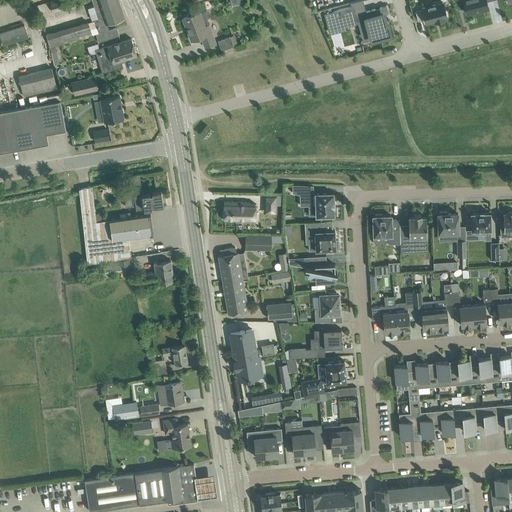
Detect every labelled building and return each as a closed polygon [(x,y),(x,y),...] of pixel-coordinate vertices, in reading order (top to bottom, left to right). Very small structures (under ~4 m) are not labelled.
[(54,12),(80,5),(78,0),(53,0),(51,1),(54,12)] [(92,0),(94,6),(88,8),(92,20),(95,19),(99,32),(109,29),(107,23),(125,17),(118,0),(92,0)] [(463,0),(467,13),(489,8),(486,0),(463,0)] [(422,8),(415,10),(418,20),(425,18),(426,23),(434,21),(438,19),(438,21),(446,19),(446,17),(447,17),(443,2),(422,8)] [(366,11),(364,11),(371,38),(370,38),(371,39),(392,34),(392,33),(391,33),(388,24),(386,24),(383,14),(388,13),(386,5),(382,6),(383,7),(366,11)] [(351,6),(334,11),(336,17),(340,16),(342,22),(344,22),(345,27),(346,27),(357,24),(357,23),(352,6),(351,6)] [(210,13),(210,12),(209,11),(208,11),(207,10),(206,10),(200,12),(195,14),(193,12),(191,12),(189,13),(188,14),(187,16),(183,18),(191,40),(201,36),(205,46),(216,42),(212,31),(209,25),(209,24),(210,23),(210,22),(209,21),(209,20),(208,19),(207,18),(209,17),(210,16),(210,15),(210,13)] [(50,47),(92,34),(88,21),(46,34),(50,47)] [(25,24),(0,32),(0,35),(3,45),(29,37),(25,24)] [(99,32),(96,33),(99,42),(112,37),(109,29),(99,32)] [(221,50),(238,44),(234,34),(218,40),(221,50)] [(122,41),(98,49),(105,71),(113,69),(123,66),(121,60),(137,55),(132,38),(122,41)] [(24,97),(57,89),(52,69),(19,77),(24,97)] [(75,95),(89,91),(98,89),(96,77),(72,83),(75,95)] [(104,122),(124,118),(120,95),(100,99),(104,122)] [(9,150),(49,143),(47,133),(66,130),(61,100),(1,111),(9,150)] [(0,151),(9,150),(1,111),(0,111),(0,151)] [(108,127),(92,130),(94,141),(109,139),(108,127)] [(300,205),(309,205),(309,215),(334,215),(334,207),(334,200),(333,200),(333,193),(309,194),(309,185),(292,185),(293,193),(300,194),(300,205)] [(97,221),(92,186),(79,189),(87,263),(131,256),(128,237),(152,234),(149,214),(97,221)] [(162,190),(152,192),(153,194),(150,194),(150,193),(143,194),(143,195),(132,197),(132,194),(124,195),(126,208),(134,207),(133,205),(136,204),(137,210),(142,209),(142,207),(144,206),(145,209),(153,208),(152,207),(164,205),(162,190)] [(264,194),(264,208),(278,208),(278,205),(282,205),(283,195),(278,195),(264,194)] [(255,222),(255,203),(250,203),(250,201),(224,201),(224,220),(235,220),(235,222),(255,222)] [(447,213),(447,211),(439,211),(439,213),(438,213),(439,232),(453,231),(453,238),(459,237),(458,231),(459,231),(458,213),(447,213)] [(511,211),(506,211),(506,213),(503,213),(504,227),(500,227),(501,236),(511,236),(511,211)] [(483,213),(483,212),(478,212),(478,213),(472,213),(471,213),(471,214),(472,229),(472,230),(473,230),(486,229),(486,240),(491,240),(491,229),(491,228),(490,213),(490,212),(489,212),(483,213)] [(382,215),(382,214),(375,214),(375,215),(373,216),(374,235),(388,235),(389,243),(400,243),(400,233),(400,229),(392,230),(391,215),(382,215)] [(422,216),(422,214),(413,214),(413,217),(409,217),(409,233),(400,233),(400,243),(401,252),(415,251),(415,244),(426,244),(426,236),(427,236),(426,216),(422,216)] [(323,231),(322,222),(324,222),(324,221),(305,222),(305,232),(311,232),(311,235),(315,235),(316,250),(336,249),(336,247),(338,247),(338,240),(335,240),(335,230),(323,231)] [(246,249),(271,249),(271,235),(246,235),(246,249)] [(458,257),(466,257),(466,239),(457,240),(458,257)] [(491,260),(500,260),(499,242),(491,242),(491,260)] [(236,252),(235,247),(225,249),(225,254),(219,255),(223,280),(247,276),(244,253),(239,254),(238,252),(236,252)] [(278,254),(280,262),(288,260),(287,252),(278,254)] [(308,256),(288,258),(289,264),(305,266),(305,267),(310,268),(308,278),(316,280),(316,282),(336,281),(335,273),(337,273),(337,272),(333,271),(334,265),(335,265),(335,264),(327,264),(326,255),(308,256)] [(129,259),(91,265),(93,277),(131,271),(129,259)] [(138,285),(164,281),(174,280),(171,260),(154,263),(155,271),(136,274),(138,285)] [(376,274),(389,273),(389,265),(375,266),(375,274),(376,274)] [(488,268),(479,268),(479,276),(488,276),(488,268)] [(375,274),(369,275),(371,290),(378,290),(376,274),(375,274)] [(228,313),(248,310),(243,277),(247,276),(223,280),(228,313)] [(445,304),(453,304),(452,292),(451,283),(444,284),(445,292),(444,292),(445,304)] [(458,283),(451,283),(452,292),(459,291),(458,283)] [(491,300),(498,300),(497,288),(490,289),(491,300)] [(484,301),(491,300),(490,289),(483,289),(484,301)] [(415,307),(423,307),(421,290),(413,291),(415,307)] [(415,307),(413,291),(405,292),(407,308),(415,307)] [(453,304),(460,303),(459,291),(452,292),(453,304)] [(337,294),(337,292),(328,293),(329,295),(320,295),(321,308),(315,309),(315,322),(331,322),(331,315),(340,314),(339,306),(339,303),(339,294),(337,294)] [(509,323),(509,321),(511,320),(511,318),(510,301),(498,302),(500,322),(503,322),(503,324),(509,323)] [(291,302),(267,304),(268,318),(273,317),(273,321),(279,321),(289,321),(294,321),(299,321),(298,316),(292,316),(291,303),(291,302)] [(483,326),(483,323),(486,323),(484,303),(472,304),(474,324),(477,324),(477,326),(483,326)] [(385,305),(372,306),(373,320),(380,319),(380,317),(383,317),(384,319),(385,332),(388,332),(388,334),(394,333),(394,331),(397,331),(396,311),(395,304),(385,305)] [(471,327),(471,324),(474,324),(472,304),(460,305),(461,325),(465,325),(465,327),(471,327)] [(445,329),(445,327),(448,326),(446,307),(434,308),(435,328),(438,327),(439,329),(445,329)] [(433,330),(432,328),(435,328),(434,308),(421,309),(423,329),(426,328),(427,331),(433,330)] [(396,311),(397,331),(400,331),(400,333),(406,332),(406,330),(410,330),(408,310),(396,311)] [(315,329),(315,337),(320,337),(320,347),(343,346),(342,328),(315,329)] [(252,329),(230,333),(235,360),(234,360),(236,369),(237,369),(238,379),(248,377),(248,378),(251,377),(260,375),(257,356),(252,329)] [(263,354),(275,352),(273,341),(261,343),(263,354)] [(188,362),(185,344),(161,348),(162,355),(173,354),(175,364),(188,362)] [(291,358),(319,356),(318,347),(306,348),(306,346),(290,347),(291,358)] [(155,360),(154,347),(146,348),(149,362),(150,362),(152,375),(167,373),(166,365),(165,359),(155,360)] [(499,357),(500,363),(501,380),(511,378),(511,360),(511,356),(499,357)] [(491,363),(491,357),(478,358),(479,364),(481,382),(501,380),(500,363),(491,363)] [(470,365),(470,359),(458,360),(458,366),(460,383),(481,382),(479,364),(470,365)] [(319,378),(302,381),(305,396),(319,393),(324,392),(322,382),(327,382),(327,383),(328,382),(345,381),(346,381),(346,380),(345,374),(347,374),(347,373),(346,368),(346,367),(345,367),(344,361),(344,360),(343,360),(326,362),(326,361),(325,361),(325,363),(318,363),(319,378)] [(449,364),(449,361),(437,362),(437,368),(439,385),(460,383),(458,366),(449,367),(449,364)] [(428,369),(428,363),(416,364),(416,370),(418,387),(419,387),(439,385),(437,368),(428,369)] [(408,388),(409,401),(420,400),(419,387),(418,387),(416,370),(407,371),(407,365),(395,366),(397,389),(408,388)] [(182,399),(181,391),(183,391),(181,381),(165,384),(157,385),(160,404),(184,400),(184,399),(182,399)] [(280,392),(251,397),(253,404),(282,399),(280,392)] [(413,430),(421,429),(420,412),(421,411),(420,400),(409,401),(410,412),(399,413),(401,437),(413,436),(413,430)] [(138,416),(136,402),(114,405),(116,419),(138,416)] [(142,415),(159,413),(158,404),(141,406),(142,415)] [(504,404),(483,406),(484,424),(485,430),(497,428),(496,423),(505,422),(504,404)] [(239,416),(254,414),(253,406),(238,409),(239,416)] [(462,408),(463,425),(464,431),(476,430),(475,424),(484,424),(483,406),(462,408)] [(441,410),(442,427),(443,433),(455,432),(454,426),(463,425),(462,408),(441,410)] [(441,410),(421,411),(420,412),(421,429),(422,435),(434,434),(433,428),(442,427),(441,410)] [(178,425),(177,418),(164,420),(166,433),(173,432),(174,439),(165,440),(166,449),(172,448),(191,445),(188,423),(178,425)] [(150,419),(133,422),(134,434),(152,431),(150,419)] [(294,454),(305,453),(302,426),(292,427),(292,421),(287,421),(285,421),(287,444),(293,444),(294,454)] [(341,422),(341,424),(343,449),(354,448),(353,436),(361,435),(360,421),(341,422)] [(313,425),(302,426),(305,453),(316,452),(315,439),(323,438),(321,424),(313,425)] [(332,450),(343,449),(341,424),(324,426),(325,438),(331,437),(332,450)] [(265,436),(267,456),(278,455),(277,440),(282,440),(281,428),(264,429),(265,436)] [(265,436),(264,429),(247,431),(248,448),(255,447),(256,457),(267,456),(265,436)] [(196,500),(197,498),(199,495),(196,477),(194,463),(85,479),(89,511),(167,499),(168,504),(196,500)] [(215,474),(196,477),(199,498),(219,495),(215,474)] [(509,503),(508,496),(506,477),(507,477),(495,478),(496,488),(491,488),(492,504),(509,503)] [(464,499),(462,481),(451,482),(453,500),(464,499)] [(442,501),(453,500),(451,482),(441,483),(442,501)] [(421,503),(431,502),(430,484),(430,483),(419,484),(421,503)] [(431,502),(442,501),(441,483),(430,484),(431,502)] [(421,503),(419,484),(408,485),(408,486),(410,504),(421,503)] [(399,505),(410,504),(408,486),(397,487),(399,505)] [(387,487),(376,488),(376,499),(370,500),(370,511),(388,511),(388,506),(387,488),(387,487)] [(388,506),(399,505),(397,487),(387,488),(388,506)] [(361,489),(352,490),(353,510),(363,509),(361,489)] [(353,510),(352,490),(346,490),(346,491),(342,491),(344,510),(348,510),(353,510)] [(262,505),(281,502),(280,493),(275,493),(275,492),(275,491),(265,493),(266,493),(266,495),(260,495),(262,505)] [(335,511),(344,510),(342,491),(333,492),(335,511)] [(324,493),(326,511),(335,511),(333,492),(324,493)] [(306,511),(316,511),(315,493),(305,494),(306,511)] [(322,511),(326,511),(324,493),(320,493),(315,493),(316,511),(322,511)] [(282,508),(281,502),(262,505),(262,510),(263,510),(262,511),(278,511),(282,511),(281,508),(282,508)]
